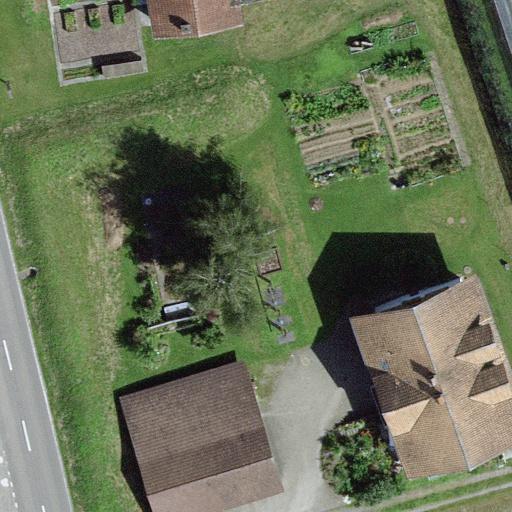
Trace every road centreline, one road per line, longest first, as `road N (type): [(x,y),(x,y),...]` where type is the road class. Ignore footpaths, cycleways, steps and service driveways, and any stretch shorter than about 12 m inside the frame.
road 1 (tertiary): [(0,306),(49,511)]
road 2 (track): [(511,479),(395,511)]
